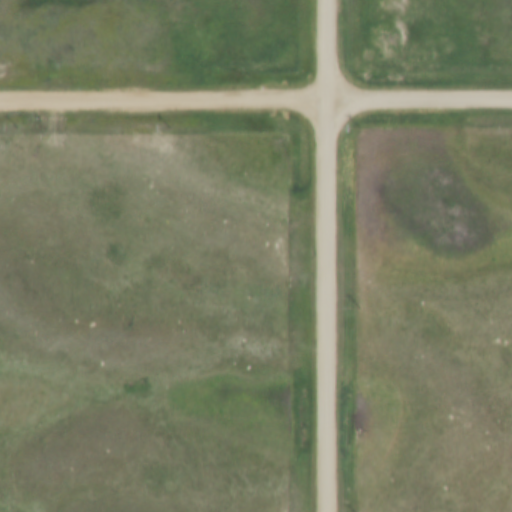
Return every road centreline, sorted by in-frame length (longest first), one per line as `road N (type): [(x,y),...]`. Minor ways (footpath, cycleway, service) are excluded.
road 1 (track): [(327,200),(299,210),(269,205),(0,109)]
road 2 (residential): [(327,511),(327,200)]
road 3 (track): [(327,99),(479,100)]
